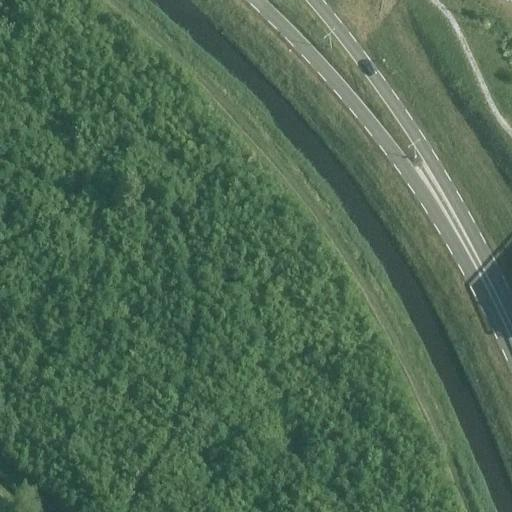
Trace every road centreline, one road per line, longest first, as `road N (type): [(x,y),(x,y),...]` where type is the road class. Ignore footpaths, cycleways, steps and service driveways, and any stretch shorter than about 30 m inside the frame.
road 1 (secondary): [(251,0),(326,67),(448,211)]
road 2 (secondary): [(448,211),(427,153),(309,0)]
road 3 (secondary): [(511,335),(448,211)]
